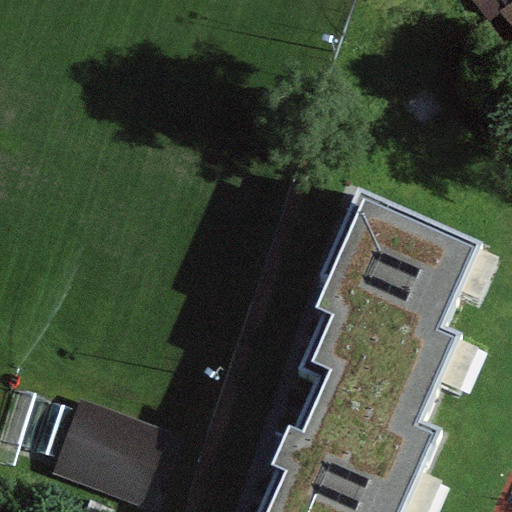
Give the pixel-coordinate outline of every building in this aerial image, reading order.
[(474,0),(490,20),(502,10),(499,5),(505,0),(474,0)] [(511,22),(511,0),(505,0),(499,5),(511,22)] [(316,377),(423,424),(462,337),(446,330),(482,247),(357,192),(319,279),(328,283),(315,311),(325,316),(299,375),(314,382),(316,377)] [(293,430),(288,427),(269,469),(275,471),(256,511),(404,511),(440,432),(423,424),(316,377),(314,382),(293,430)] [(185,436),(80,399),(54,473),(159,510),(185,436)]
